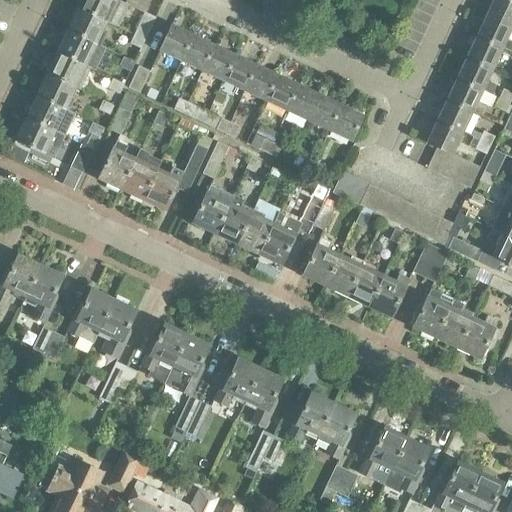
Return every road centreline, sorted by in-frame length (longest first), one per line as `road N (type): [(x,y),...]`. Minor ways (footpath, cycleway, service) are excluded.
road 1 (residential): [(499,421),(0,185)]
road 2 (residential): [(450,200),(377,167),(408,99)]
road 3 (residential): [(281,36),(408,99)]
